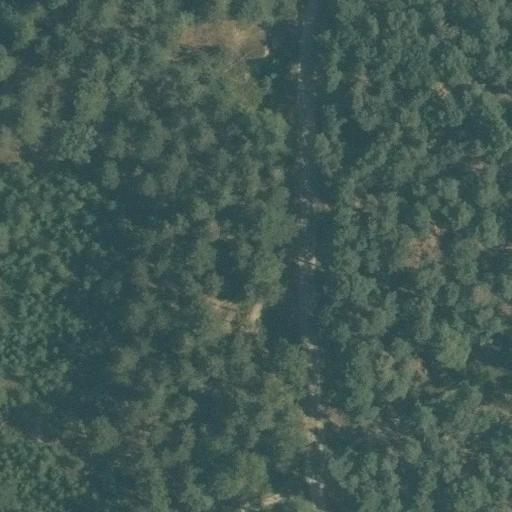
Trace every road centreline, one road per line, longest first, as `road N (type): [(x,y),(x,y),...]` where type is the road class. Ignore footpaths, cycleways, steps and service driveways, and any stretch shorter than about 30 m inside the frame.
road 1 (track): [(316,471),(320,351),(304,83),(314,0)]
road 2 (track): [(511,357),(244,511)]
